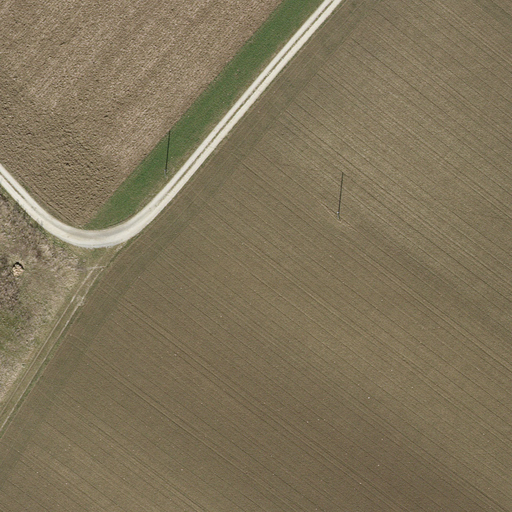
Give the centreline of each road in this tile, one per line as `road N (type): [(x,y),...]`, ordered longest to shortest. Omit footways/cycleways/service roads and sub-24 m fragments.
road 1 (track): [(336,0),(123,236),(68,234),(0,171)]
road 2 (track): [(0,425),(123,236)]
